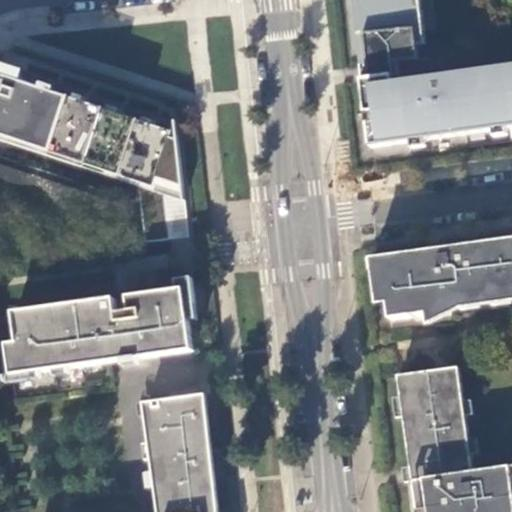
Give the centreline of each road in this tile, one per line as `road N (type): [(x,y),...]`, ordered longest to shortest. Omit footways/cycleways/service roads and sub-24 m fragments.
road 1 (tertiary): [(299,224),(333,511)]
road 2 (tertiary): [(277,0),(299,224)]
road 3 (residential): [(299,224),(511,193)]
